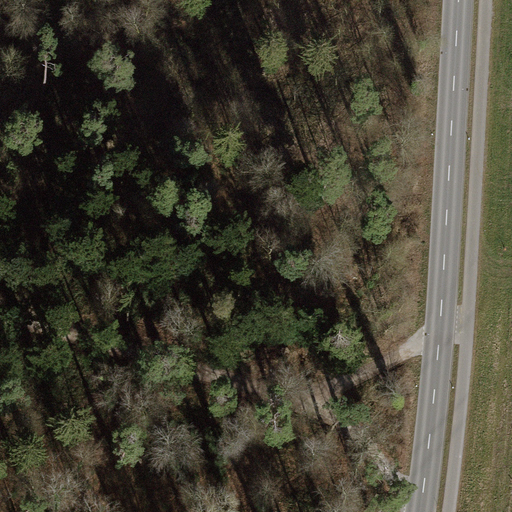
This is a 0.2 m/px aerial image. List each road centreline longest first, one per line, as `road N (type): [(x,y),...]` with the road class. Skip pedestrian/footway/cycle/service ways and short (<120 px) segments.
road 1 (tertiary): [(420,511),(443,307),(459,0)]
road 2 (track): [(0,308),(313,404),(372,368),(443,307)]
road 3 (track): [(313,404),(351,426),(381,457),(407,511)]
